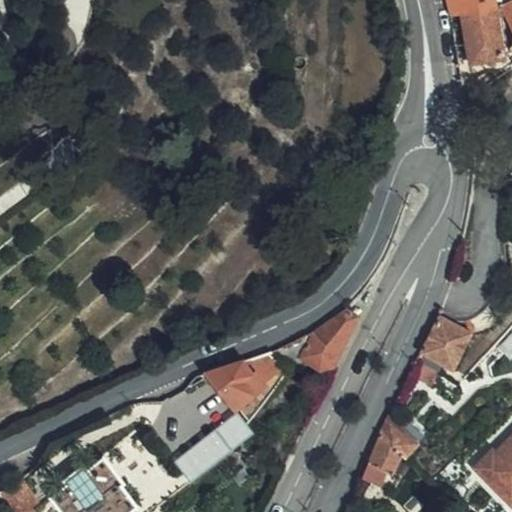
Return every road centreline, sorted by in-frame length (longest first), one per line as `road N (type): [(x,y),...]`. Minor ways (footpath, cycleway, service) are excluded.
road 1 (tertiary): [(0,448),(305,311),(348,276),(379,229),(401,160),(433,142)]
road 2 (tertiary): [(431,228),(394,284),(283,511)]
road 3 (residential): [(431,228),(434,290),(330,511)]
road 4 (tertiary): [(416,0),(433,142)]
